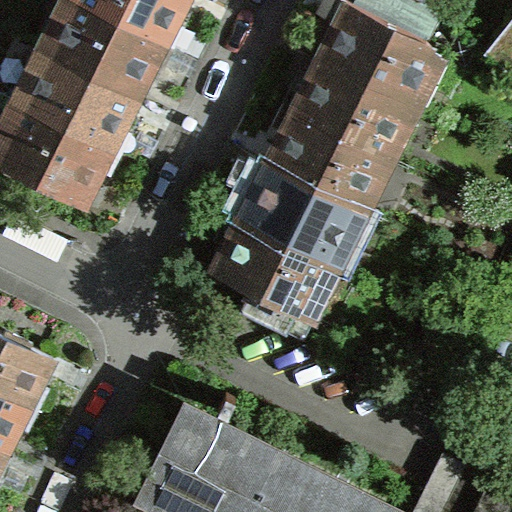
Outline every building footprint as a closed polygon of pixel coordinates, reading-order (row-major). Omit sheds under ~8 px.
[(67,0),(74,3),(159,46),(168,28),(181,0),(67,0)] [(368,0),(361,14),(341,4),(323,40),(314,58),(399,101),(425,48),(419,43),(433,16),(418,4),(409,0),(368,0)] [(142,80),(159,46),(74,3),(48,56),(133,99),(142,80)] [(511,17),(482,56),(511,79),(511,17)] [(48,56),(34,49),(7,103),(21,109),(106,152),(115,135),(133,99),(48,56)] [(296,93),(287,111),(373,153),(399,101),(314,58),(296,93)] [(21,109),(0,151),(0,166),(79,206),(88,188),(106,152),(21,109)] [(261,163),(347,206),(373,153),(287,111),(270,145),(261,163)] [(235,216),(320,259),(347,206),(261,163),(244,199),(235,216)] [(208,271),(293,313),(320,259),(235,216),(218,251),(208,271)] [(409,374),(442,391),(467,332),(433,315),(409,374)] [(0,395),(24,407),(32,390),(47,360),(0,337),(0,395)] [(24,407),(0,395),(0,451),(1,452),(10,435),(24,407)] [(138,497),(168,511),(391,511),(183,409),(152,469),(138,497)]
